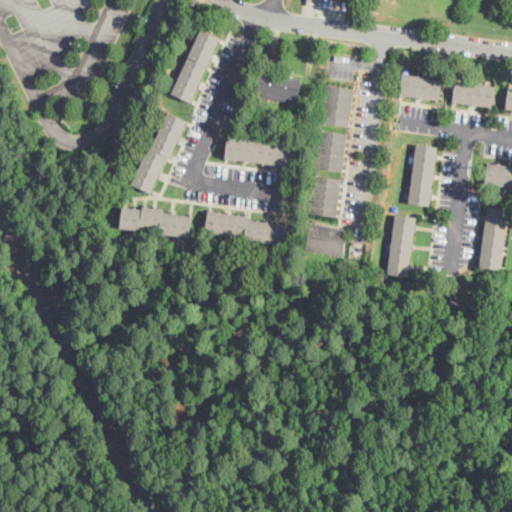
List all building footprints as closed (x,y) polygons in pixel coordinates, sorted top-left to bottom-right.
[(193,99),(192,102),(173,93),(202,30),(221,39),(193,99)] [(302,81),(298,101),(292,99),(291,103),(263,97),(264,94),(256,92),(260,72),(302,81)] [(443,80),(440,100),(402,95),(404,75),(443,80)] [(496,87),(493,107),(454,101),(457,81),(496,87)] [(349,126),(348,127),(321,124),(326,84),(354,88),(349,126)] [(178,143),(172,155),(171,158),(167,157),(151,193),(132,184),(149,148),(152,149),(169,112),(188,121),(178,143)] [(343,171),(315,168),(320,130),(347,133),(343,171)] [(297,145),(295,167),(225,158),(227,136),(297,145)] [(438,159),(435,159),(434,171),(436,171),(435,179),(432,179),(431,191),(433,191),(432,197),(432,198),(430,198),(429,206),(408,203),(416,143),(437,146),(437,152),(439,152),(438,159)] [(511,165),(511,187),(485,184),(487,162),(511,165)] [(336,216),(336,217),(308,213),(314,175),(342,179),(336,216)] [(164,210),(163,212),(194,217),(190,238),(160,233),(160,230),(142,227),(141,231),(120,227),(123,207),(143,210),(144,207),(164,210)] [(501,268),(501,270),(479,267),(487,207),(509,209),(501,268)] [(288,225),(285,246),(244,241),(244,237),(206,232),(209,212),(249,217),(248,220),(288,225)] [(417,230),(417,231),(414,230),(412,242),(414,242),(413,250),(411,250),(410,261),(412,262),(411,270),(409,270),(408,277),(388,274),(395,214),(416,217),(416,222),(418,223),(417,230)] [(348,231),(344,256),(305,249),(310,222),(348,229),(348,231)]
